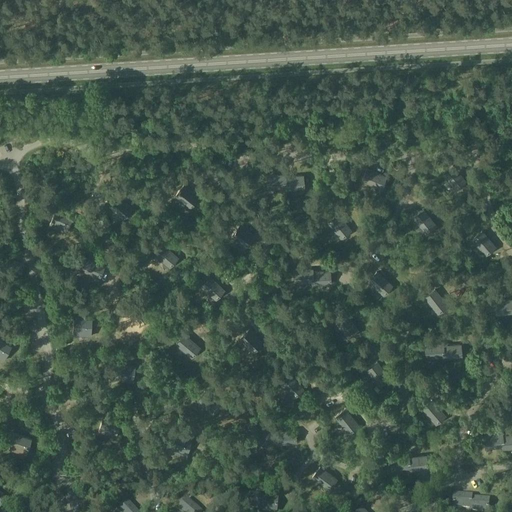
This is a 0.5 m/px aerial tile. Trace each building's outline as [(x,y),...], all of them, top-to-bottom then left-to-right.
[(457,170),(453,165),(441,174),(455,191),(467,182),(457,170)] [(361,182),(381,190),(387,176),(375,172),(366,168),(361,182)] [(267,190),(285,189),(286,176),(286,174),(279,174),(266,176),(267,190)] [(293,175),(286,176),(285,189),(285,191),(305,189),(303,175),(293,175)] [(184,184),(173,196),(188,209),(198,197),(190,191),(188,189),(189,188),(184,184)] [(118,195),(107,207),(122,220),(132,208),(124,202),(122,201),(123,199),(118,195)] [(412,218),(426,235),(437,226),(428,215),(424,209),(412,218)] [(57,230),(64,234),(72,217),(56,210),(48,226),(57,230)] [(343,219),(338,214),(326,223),(340,240),(352,230),(343,219)] [(238,225),(230,236),(246,248),(255,236),(244,228),(238,225)] [(487,237),(482,230),(471,239),(485,256),(496,247),(487,237)] [(162,243),(152,254),(168,269),(178,258),(170,250),(162,243)] [(84,257),(79,271),(99,279),(105,266),(92,260),(84,257)] [(293,284),(312,283),(313,271),(313,268),(304,269),(293,269),(293,284)] [(318,270),(313,271),(312,283),(312,286),(331,285),(330,270),(318,270)] [(367,282),(383,297),(393,285),(382,276),(377,270),(367,282)] [(208,276),(198,286),(214,301),(224,290),(214,281),(208,276)] [(440,295),(435,289),(423,298),(437,315),(449,306),(440,295)] [(511,313),(511,298),(494,301),(495,315),(511,313)] [(347,339),(359,330),(351,320),(346,313),(334,322),(347,339)] [(76,336),(90,337),(91,320),(73,318),(72,336),(76,336)] [(238,339),(252,353),(262,342),(255,335),(249,329),(238,339)] [(183,334),(174,344),(190,359),(200,348),(183,334)] [(0,339),(0,360),(2,362),(12,346),(0,339)] [(425,359),(443,358),(443,345),(443,343),(434,343),(424,344),(425,359)] [(450,345),(443,345),(443,358),(443,360),(462,358),(461,344),(450,345)] [(382,367),(377,361),(366,370),(379,387),(390,378),(382,367)] [(114,362),(110,376),(132,381),(135,366),(124,364),(114,362)] [(294,378),(289,372),(278,383),(293,398),(304,389),(294,378)] [(205,390),(195,401),(211,415),(222,404),(211,394),(205,390)] [(437,405),(432,399),(421,409),(435,425),(446,416),(437,405)] [(350,414),(346,408),(334,417),(348,434),(359,425),(350,414)] [(103,414),(97,431),(102,433),(115,438),(120,421),(103,414)] [(260,446),(277,444),(278,431),(278,429),(270,430),(258,431),(260,446)] [(285,430),(278,431),(277,444),(278,446),(297,443),(295,429),(285,430)] [(26,455),(31,439),(14,433),(8,449),(14,451),(26,455)] [(484,449),(502,448),(503,435),(503,433),(494,434),(483,435),(484,449)] [(174,434),(169,451),(176,453),(187,456),(192,440),(174,434)] [(511,434),(508,435),(503,435),(502,448),(502,450),(511,448),(511,434)] [(408,469),(410,457),(409,454),(403,455),(390,456),(391,471),(408,469)] [(415,456),(410,457),(408,469),(408,471),(428,469),(426,455),(415,456)] [(325,470),(320,466),(311,477),(329,491),(337,479),(325,470)] [(257,511),(261,497),(261,495),(255,494),(242,493),(240,507),(258,509),(257,511)] [(470,509),(473,497),(473,495),(466,494),(454,493),(452,508),(470,509)] [(125,497),(114,508),(117,511),(138,511),(130,503),(125,497)] [(268,497),(261,497),(257,511),(266,511),(276,511),(278,498),(268,497)] [(478,498),(473,497),(470,509),(469,511),(477,511),(488,511),(490,499),(478,498)] [(186,498),(176,509),(179,511),(202,511),(192,503),(186,498)]
